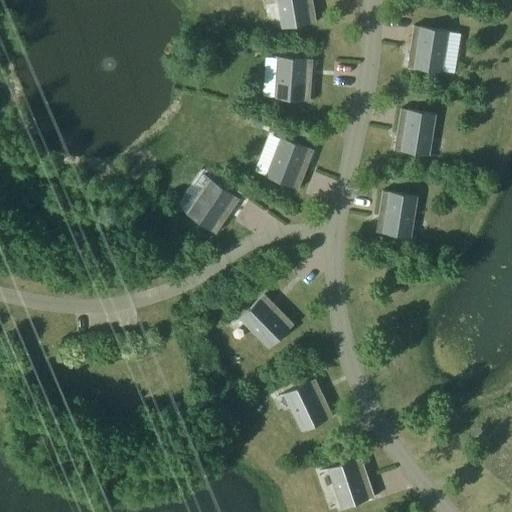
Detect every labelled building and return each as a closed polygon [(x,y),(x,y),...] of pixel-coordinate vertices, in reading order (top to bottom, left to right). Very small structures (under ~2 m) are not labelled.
[(281,28),(317,22),(312,0),(280,0),(285,26),(281,27),(281,28)] [(449,31),(413,25),(407,67),(450,73),(450,72),(439,70),(445,31),(448,32),(449,31)] [(274,98),(310,100),(313,58),(269,55),(269,57),(281,58),(278,97),(274,97),(274,98)] [(436,114),(401,108),(394,150),(437,156),(437,155),(426,153),(432,114),(436,115),(436,114)] [(299,189),(309,161),(314,150),(273,134),(273,135),(284,139),(269,176),(266,175),(265,176),(299,189)] [(186,214),(216,234),(239,199),(203,174),(203,175),(212,182),(190,215),(187,213),(186,214)] [(418,196),(382,190),(376,232),(419,239),(419,237),(407,235),(414,196),(417,197),(418,196)] [(268,349),(294,324),(264,294),(233,324),(234,325),(243,317),(270,345),(268,348),(268,349)] [(301,431),(333,416),(315,378),(276,397),(276,398),(287,393),(304,429),(301,430),(301,431)] [(341,508),(374,497),(361,457),(320,471),(320,472),(331,468),(344,506),(340,507),(341,508)]
